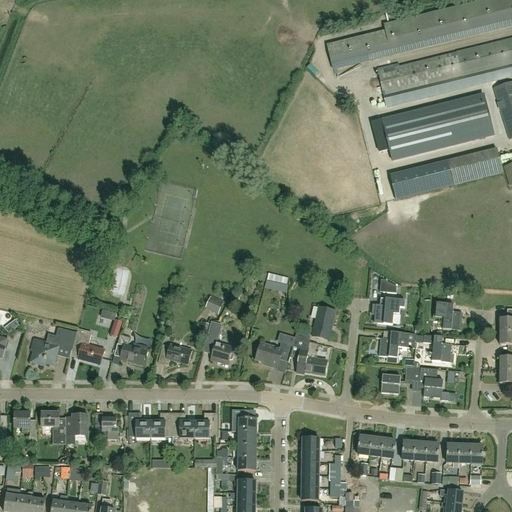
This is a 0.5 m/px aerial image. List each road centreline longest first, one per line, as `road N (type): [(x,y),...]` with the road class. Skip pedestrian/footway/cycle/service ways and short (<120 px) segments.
road 1 (residential): [(280,398),(0,394)]
road 2 (residential): [(472,423),(345,410)]
